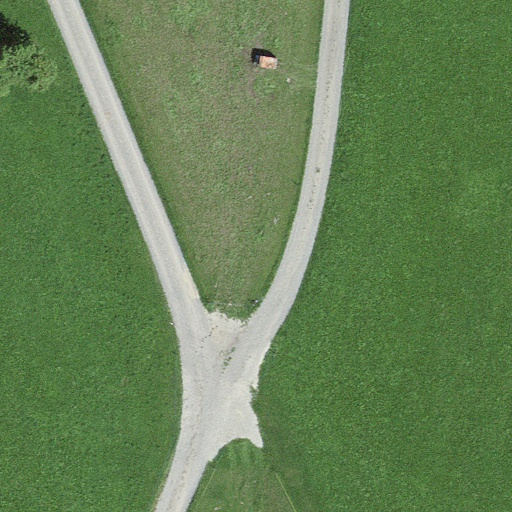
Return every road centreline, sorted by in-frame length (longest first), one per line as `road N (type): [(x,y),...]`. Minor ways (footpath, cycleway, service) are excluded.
road 1 (track): [(74,0),(219,392),(173,511)]
road 2 (track): [(219,392),(312,246),(343,0)]
